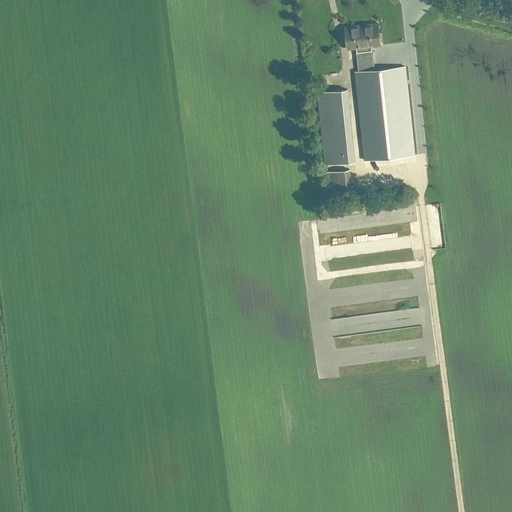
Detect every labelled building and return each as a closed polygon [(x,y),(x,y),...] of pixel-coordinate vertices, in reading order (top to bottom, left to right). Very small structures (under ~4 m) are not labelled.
[(376,159),(415,155),(406,66),(375,70),(372,46),(381,45),(378,23),(362,25),(376,159)] [(376,159),(362,25),(345,27),(348,49),(356,48),(359,71),(355,72),(364,160),(376,159)] [(325,165),(355,161),(348,90),(318,93),(325,165)] [(326,172),(329,196),(353,194),(350,169),(326,172)] [(319,218),(320,231),(335,230),(335,223),(351,222),(350,216),(319,218)] [(410,233),(395,234),(396,248),(411,247),(410,233)] [(420,297),(333,306),(336,335),(338,348),(353,346),(352,337),(368,335),(369,342),(424,336),(423,325),(378,329),(376,312),(421,308),(420,297)]
